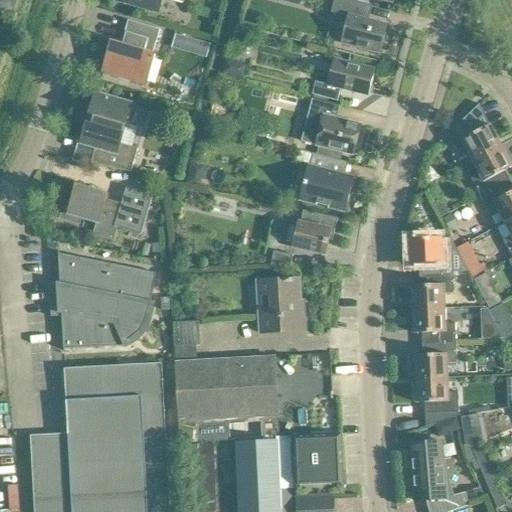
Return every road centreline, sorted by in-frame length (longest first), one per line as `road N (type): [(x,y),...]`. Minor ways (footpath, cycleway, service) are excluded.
road 1 (residential): [(380,511),(373,282),(439,47)]
road 2 (residential): [(0,191),(30,156),(76,0)]
